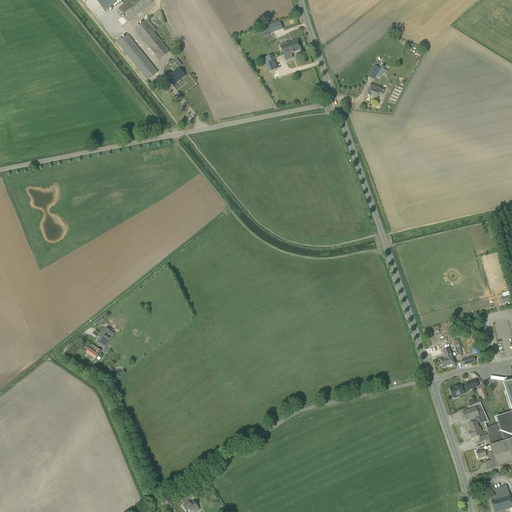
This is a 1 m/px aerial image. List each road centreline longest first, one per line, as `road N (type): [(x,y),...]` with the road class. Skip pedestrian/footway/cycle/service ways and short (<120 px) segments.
road 1 (unclassified): [(0,169),(335,102)]
road 2 (unclassified): [(431,378),(295,413),(157,504)]
road 3 (tertiary): [(431,378),(335,102)]
road 4 (tertiary): [(470,511),(432,381)]
